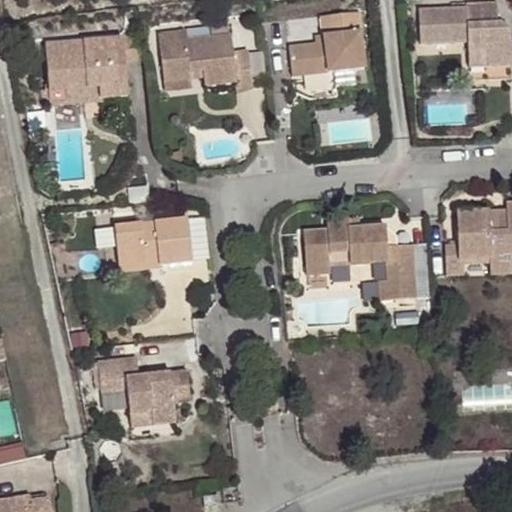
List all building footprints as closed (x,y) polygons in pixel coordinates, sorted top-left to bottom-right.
[(421,46),(462,45),(462,37),(469,37),(468,44),(468,54),(484,53),(485,68),(511,67),(511,57),(511,30),(505,23),(499,23),(498,1),(467,3),(467,8),(420,11),(421,46)] [(158,36),(163,84),(191,81),(190,73),(203,71),(203,79),(204,88),(235,84),(236,93),(253,92),(249,53),(233,55),(231,37),(186,43),(185,32),(158,36)] [(324,46),(316,45),(289,47),(293,77),(365,70),(360,32),(324,35),(324,46)] [(314,35),(316,45),(324,46),(324,35),(314,35)] [(121,42),(44,49),(48,96),(97,92),(100,103),(126,101),(121,42)] [(468,69),(485,68),(484,53),(468,54),(468,69)] [(190,73),(191,81),(203,79),(203,71),(190,73)] [(191,81),(163,84),(164,92),(192,89),(191,81)] [(494,207),(456,209),(457,242),(444,242),(445,274),(463,273),(462,259),(489,257),(488,262),(511,262),(510,249),(511,249),(511,199),(505,200),(505,207),(505,215),(495,215),(494,207)] [(505,207),(494,207),(495,215),(505,215),(505,207)] [(356,215),(347,216),(347,226),(357,225),(356,215)] [(347,226),(347,216),(323,218),(324,228),(302,229),(305,271),(328,269),(327,249),(347,247),(348,260),(385,258),(396,257),(399,297),(416,296),(412,240),(396,242),(395,233),(385,223),(357,225),(347,226)] [(114,231),(120,269),(160,264),(161,268),(192,265),(188,222),(114,231)] [(396,257),(385,258),(387,277),(379,278),(381,298),(399,297),(396,257)] [(489,272),(511,271),(511,262),(488,262),(489,272)] [(160,264),(120,269),(120,277),(161,272),(161,268),(160,264)] [(0,364),(10,362),(6,343),(0,344),(0,364)] [(153,389),(151,380),(141,381),(139,363),(99,367),(102,397),(128,394),(132,418),(153,415),(155,429),(178,426),(174,407),(193,406),(189,375),(160,378),(161,387),(153,389)] [(160,378),(151,380),(153,389),(161,387),(160,378)] [(218,497),(204,499),(206,511),(220,508),(218,497)] [(0,511),(48,511),(47,504),(30,507),(29,502),(0,506),(0,511)]
